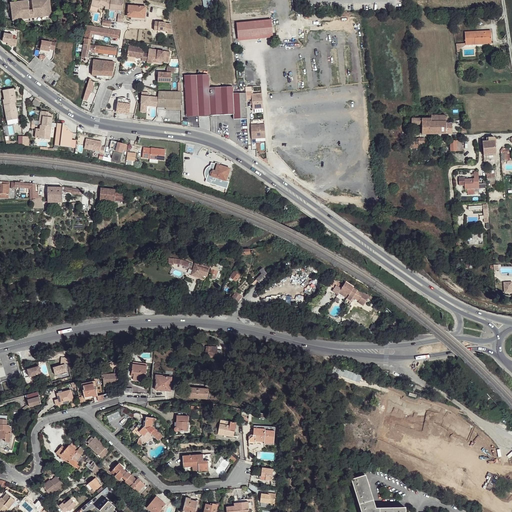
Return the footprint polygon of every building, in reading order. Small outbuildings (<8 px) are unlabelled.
[(28,1),(11,3),(13,20),(30,18),(34,18),(51,16),(49,0),(33,0),(32,0),(33,10),(30,11),(28,1)] [(124,0),(121,0),(110,0),(109,9),(122,11),(124,0)] [(146,8),(128,6),(127,15),(131,16),(131,17),(140,18),(140,20),(145,21),(146,8)] [(273,35),(271,20),(256,21),(257,36),(273,35)] [(238,37),(257,36),(256,21),(237,23),(238,37)] [(155,22),(155,30),(168,31),(168,33),(173,34),(171,24),(166,23),(155,22)] [(120,31),(87,25),(83,41),(84,41),(84,44),(90,45),(93,32),(96,32),(119,36),(120,31)] [(491,31),(465,32),(465,45),(486,44),(486,42),(491,42),(491,31)] [(15,35),(6,34),(4,42),(5,43),(10,44),(13,44),(13,46),(18,47),(19,40),(14,39),(15,35)] [(58,44),(44,41),(42,50),(52,52),(52,50),(57,51),(58,44)] [(90,45),(84,44),(81,57),(85,58),(88,58),(89,51),(116,53),(117,49),(94,46),(90,45)] [(144,48),(128,46),(127,56),(142,58),(142,60),(147,61),(148,53),(143,53),(144,48)] [(170,51),(149,48),(148,53),(147,61),(147,62),(152,63),(152,61),(152,58),(162,59),(162,58),(163,58),(163,60),(169,61),(170,51)] [(104,62),(93,60),(93,66),(92,74),(103,75),(104,67),(104,62)] [(175,66),(167,67),(167,72),(158,72),(159,81),(172,81),(172,72),(175,72),(175,66)] [(114,68),(104,67),(103,75),(113,76),(114,68)] [(208,75),(196,76),(197,88),(209,88),(208,75)] [(196,76),(184,76),(185,89),(197,88),(196,76)] [(89,80),(85,100),(84,102),(88,102),(92,91),(93,83),(91,83),(91,80),(89,80)] [(233,86),(221,87),(222,114),(235,113),(234,93),(233,86)] [(221,87),(209,88),(210,115),(222,114),(221,87)] [(13,88),(3,90),(5,99),(6,104),(4,104),(8,124),(9,125),(18,123),(17,114),(15,107),(15,103),(16,103),(16,98),(14,91),(13,88)] [(197,88),(185,89),(187,116),(199,116),(197,88)] [(209,88),(197,88),(199,116),(210,115),(209,88)] [(181,90),(159,90),(158,97),(158,104),(158,106),(158,107),(181,106),(181,90)] [(147,112),(147,106),(155,106),(155,104),(158,104),(158,97),(148,97),(148,92),(142,92),(141,112),(147,112)] [(247,93),(238,93),(240,118),(249,117),(247,93)] [(129,115),(131,101),(117,99),(116,113),(129,115)] [(46,112),(44,126),(41,126),(40,139),(50,140),(53,116),(48,112),(46,112)] [(446,116),(438,116),(437,124),(446,124),(446,116)] [(431,124),(422,124),(422,134),(437,134),(437,124),(431,124)] [(446,124),(437,124),(437,134),(446,134),(446,124)] [(54,146),(75,148),(76,140),(72,140),(73,127),(56,126),(54,146)] [(102,142),(86,139),(85,149),(100,151),(102,142)] [(116,142),(112,141),(110,149),(115,150),(117,154),(121,155),(123,152),(126,153),(127,145),(119,143),(119,141),(116,140),(116,142)] [(462,140),(451,141),(451,151),(463,151),(462,140)] [(495,142),(483,141),(484,155),(490,154),(496,154),(495,142)] [(149,148),(142,147),(141,158),(149,159),(149,148)] [(164,149),(150,147),(149,148),(149,159),(163,160),(164,149)] [(136,154),(127,153),(126,160),(135,161),(136,154)] [(230,168),(214,164),(214,167),(210,166),(209,166),(208,166),(208,167),(207,167),(207,168),(206,168),(206,169),(205,169),(205,170),(205,171),(205,172),(204,172),(204,173),(204,174),(204,175),(204,176),(205,176),(205,177),(205,178),(206,178),(206,179),(205,182),(227,189),(229,181),(226,181),(230,168)] [(473,179),(465,179),(465,185),(467,185),(468,189),(479,188),(478,172),(474,172),(474,176),(473,176),(473,179)] [(0,197),(9,198),(9,182),(0,180),(0,197)] [(35,195),(35,184),(12,182),(12,187),(28,190),(30,190),(30,195),(35,195)] [(63,194),(63,188),(48,188),(48,202),(63,202),(63,194)] [(115,192),(115,189),(101,188),(100,200),(115,201),(115,200),(115,192)] [(126,196),(127,191),(125,191),(125,192),(122,192),(122,193),(115,192),(115,200),(124,200),(124,196),(126,196)] [(192,266),(193,263),(181,259),(173,259),(172,264),(179,264),(187,267),(188,265),(192,266)] [(208,270),(209,267),(196,263),(192,274),(203,277),(204,274),(207,275),(209,270),(208,270)] [(212,265),(209,273),(216,275),(218,268),(212,265)] [(234,272),(230,277),(235,281),(242,274),(236,270),(234,272)] [(337,294),(346,299),(353,288),(344,282),(337,294)] [(347,298),(346,299),(350,302),(352,297),(359,301),(358,302),(363,305),(369,295),(354,286),(349,294),(347,298)] [(233,295),(230,299),(237,303),(243,296),(236,292),(233,295)] [(211,347),(207,347),(206,355),(208,355),(213,355),(217,356),(217,350),(211,349),(211,347)] [(61,357),(61,365),(53,367),(55,375),(67,371),(65,363),(71,363),(69,358),(61,357)] [(147,366),(133,363),(132,373),(134,373),(133,376),(133,379),(145,381),(147,366)] [(39,366),(23,371),(25,378),(41,373),(39,366)] [(107,371),(101,371),(102,378),(103,378),(104,386),(108,386),(109,384),(118,383),(118,379),(121,379),(120,367),(114,368),(114,373),(107,373),(107,371)] [(163,376),(157,376),(157,379),(156,389),(171,391),(172,377),(163,376)] [(94,383),(83,385),(84,389),(83,389),(84,397),(93,395),(93,396),(98,395),(96,386),(95,387),(94,383)] [(208,388),(188,386),(187,397),(207,399),(208,388)] [(71,390),(58,394),(59,400),(60,404),(74,401),(71,390)] [(38,391),(32,393),(33,398),(28,400),(29,407),(42,404),(38,391)] [(106,416),(108,421),(120,418),(119,412),(106,416)] [(132,415),(132,416),(137,417),(140,421),(144,422),(145,420),(146,420),(146,419),(142,418),(142,417),(142,415),(139,412),(136,412),(133,413),(132,415)] [(188,416),(177,416),(176,427),(176,428),(175,429),(176,430),(177,430),(187,431),(187,423),(188,423),(188,416)] [(156,419),(147,417),(146,419),(146,420),(145,420),(144,422),(144,424),(142,426),(139,424),(137,426),(136,428),(133,425),(130,428),(133,431),(136,434),(140,438),(142,438),(143,443),(148,442),(148,441),(150,440),(152,439),(155,439),(156,438),(159,440),(161,438),(162,438),(164,436),(153,426),(152,425),(152,424),(153,421),(156,419)] [(8,420),(0,419),(0,430),(1,430),(0,438),(12,439),(12,433),(10,433),(10,425),(8,425),(8,420)] [(231,420),(231,424),(221,422),(218,432),(224,433),(225,432),(234,434),(237,421),(231,420)] [(0,430),(0,439),(6,440),(6,442),(11,443),(12,439),(0,438),(1,430),(0,430)] [(266,431),(254,430),(254,437),(256,437),(255,443),(274,444),(275,433),(266,432),(266,431)] [(106,448),(95,438),(94,439),(90,444),(88,445),(103,458),(109,452),(105,449),(106,448)] [(77,450),(70,444),(66,449),(63,446),(56,453),(62,458),(64,456),(70,461),(77,451),(77,450)] [(81,455),(77,451),(70,461),(69,463),(75,467),(77,464),(78,463),(76,461),(81,455)] [(203,454),(183,456),(183,466),(199,466),(199,471),(209,470),(208,460),(204,460),(203,454)] [(123,468),(119,464),(113,470),(118,474),(116,476),(120,480),(123,477),(126,480),(131,475),(128,472),(127,473),(123,469),(123,468)] [(262,467),(261,479),(272,480),(273,469),(262,467)] [(139,482),(131,475),(126,480),(126,481),(138,492),(145,484),(141,480),(139,482)] [(352,479),(362,511),(405,511),(405,507),(376,507),(365,475),(352,479)] [(63,484),(56,476),(51,480),(50,479),(42,485),(50,495),(63,484)] [(94,477),(88,482),(94,489),(100,485),(94,477)] [(5,511),(17,499),(7,490),(0,497),(0,511),(5,511)] [(276,494),(270,493),(270,495),(268,494),(261,494),(260,502),(274,504),(276,494)] [(77,504),(72,498),(67,501),(63,502),(60,504),(65,510),(68,508),(70,510),(77,504)] [(166,504),(162,501),(160,503),(154,498),(147,507),(152,511),(161,511),(160,511),(162,508),(166,504)] [(195,511),(197,502),(186,499),(183,510),(190,511),(195,511)] [(115,507),(108,501),(99,510),(101,511),(123,511),(122,511),(117,511),(114,509),(115,507)] [(249,501),(239,503),(240,506),(236,506),(228,507),(228,511),(249,511),(249,510),(251,510),(249,501)]
